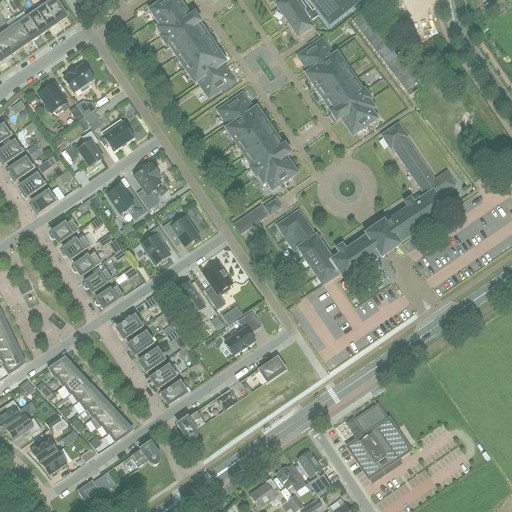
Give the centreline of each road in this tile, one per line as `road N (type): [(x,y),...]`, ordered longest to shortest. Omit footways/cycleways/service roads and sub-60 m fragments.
road 1 (residential): [(0,95),(89,30),(161,138)]
road 2 (residential): [(97,324),(227,234)]
road 3 (residential): [(163,420),(293,330)]
road 4 (residential): [(32,228),(161,138)]
road 5 (tertiary): [(304,415),(433,327)]
road 6 (residential): [(46,498),(158,423)]
road 7 (tertiary): [(194,490),(304,415)]
road 8 (tertiary): [(450,0),(463,40),(511,111)]
